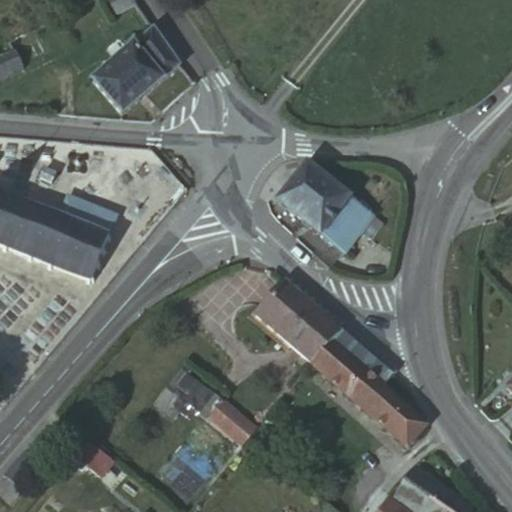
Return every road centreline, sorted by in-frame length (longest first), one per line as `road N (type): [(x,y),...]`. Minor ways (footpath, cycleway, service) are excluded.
road 1 (residential): [(0,440),(161,269),(232,209)]
road 2 (unclassified): [(232,209),(354,320),(420,345)]
road 3 (tertiary): [(229,146),(0,132)]
road 4 (tertiary): [(511,503),(455,428),(420,345)]
road 5 (tertiary): [(411,156),(303,144),(229,146)]
road 6 (unclassified): [(165,0),(214,84),(229,146)]
road 7 (tertiary): [(429,224),(453,169),(510,109)]
road 8 (tertiary): [(420,345),(429,224)]
